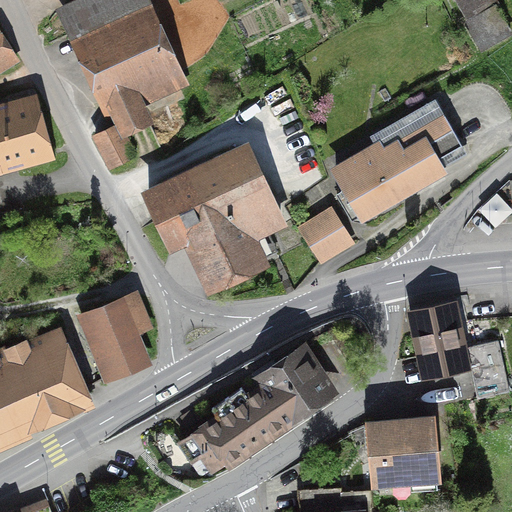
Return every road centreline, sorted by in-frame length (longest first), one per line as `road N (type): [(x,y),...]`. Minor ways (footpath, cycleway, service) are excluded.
road 1 (tertiary): [(164,295),(15,0)]
road 2 (tertiary): [(231,484),(347,411),(381,376),(388,332),(382,286)]
road 3 (primary): [(0,481),(177,380)]
road 4 (tertiary): [(421,278),(431,243),(511,162)]
